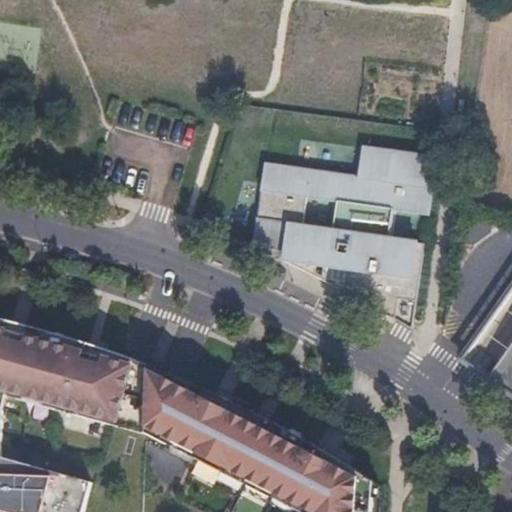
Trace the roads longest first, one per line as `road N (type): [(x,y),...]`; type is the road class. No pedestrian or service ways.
road 1 (residential): [(0,215),(173,267),(315,329),(405,374),(511,455)]
road 2 (motorway): [(511,60),(0,6)]
road 3 (motorway): [(0,64),(511,115)]
